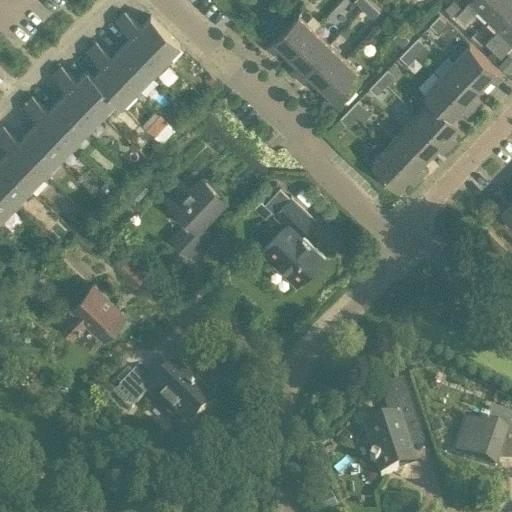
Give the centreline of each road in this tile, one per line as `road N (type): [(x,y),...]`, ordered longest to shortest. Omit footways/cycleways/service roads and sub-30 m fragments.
road 1 (residential): [(411,243),(387,229),(161,0)]
road 2 (residential): [(288,384),(411,243)]
road 3 (residential): [(511,116),(417,215),(411,243)]
road 4 (residential): [(0,115),(114,0)]
road 5 (residential): [(239,346),(237,318),(224,304),(204,309),(199,330),(213,343),(234,344)]
road 6 (residential): [(291,511),(279,444),(288,384)]
road 7 (residential): [(511,316),(432,248),(411,243)]
